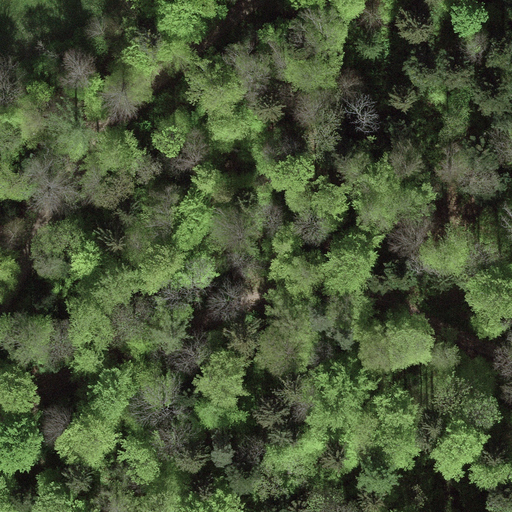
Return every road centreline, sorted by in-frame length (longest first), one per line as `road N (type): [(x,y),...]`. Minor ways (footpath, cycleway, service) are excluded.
road 1 (track): [(0,422),(105,360),(297,287),(357,290),(511,361)]
road 2 (track): [(258,0),(182,55),(98,144),(0,309)]
